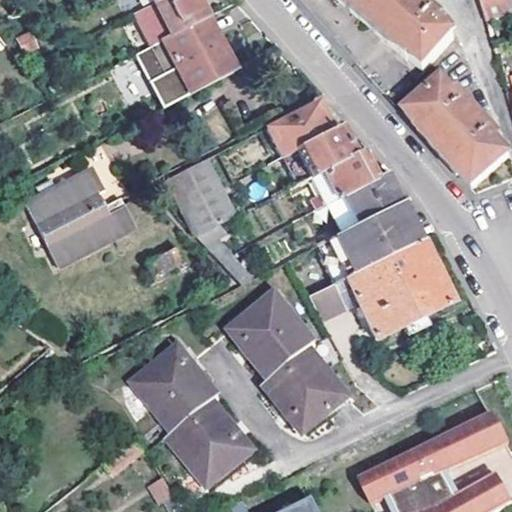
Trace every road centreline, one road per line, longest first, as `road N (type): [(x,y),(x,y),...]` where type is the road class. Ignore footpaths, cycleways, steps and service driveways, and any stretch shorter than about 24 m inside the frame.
road 1 (residential): [(266,0),(447,210),(511,320)]
road 2 (residential): [(205,352),(279,446),(301,454),(511,359)]
